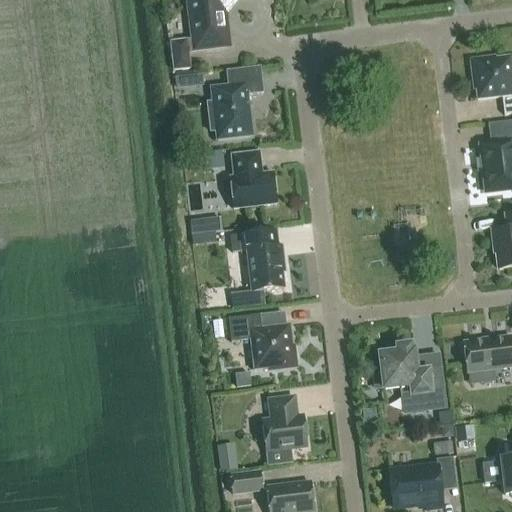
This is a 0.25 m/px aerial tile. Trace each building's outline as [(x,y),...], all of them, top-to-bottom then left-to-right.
[(223,14),(227,9),(229,11),(235,3),(233,2),(234,0),(189,0),(196,50),(227,46),(223,14)] [(186,42),(170,44),(174,72),(190,70),(186,42)] [(473,66),(471,67),(472,81),(475,81),(477,102),(502,99),(504,117),(511,116),(511,66),(511,59),(495,61),(495,58),(480,60),(480,62),(473,63),(473,66)] [(216,104),(207,105),(210,133),(215,133),(216,142),(252,138),(247,97),(263,95),(260,68),(226,73),(228,88),(210,90),(210,91),(215,90),(216,104)] [(189,78),(190,89),(203,87),(202,77),(189,78)] [(491,146),(480,148),(486,194),(511,190),(511,141),(490,144),(491,146)] [(234,179),(230,179),(233,211),(276,206),(273,174),(261,176),(259,154),(231,157),(234,179)] [(506,231),(491,232),(493,247),(496,247),(499,272),(511,270),(511,215),(504,216),(506,231)] [(206,220),(192,222),(193,236),(208,234),(206,220)] [(279,248),(277,232),(230,238),(232,254),(246,253),(251,294),(284,290),(281,266),(284,265),(282,248),(279,248)] [(233,312),(265,308),(263,293),(231,297),(233,312)] [(260,317),(228,321),(231,344),(251,342),(254,372),(268,370),(268,373),(297,369),(294,347),(292,347),(289,327),(261,331),(260,317)] [(511,339),(463,345),(467,374),(468,374),(494,371),(511,368),(511,339)] [(381,373),(373,374),(376,390),(383,389),(384,391),(409,389),(410,399),(412,415),(445,411),(443,395),(440,367),(416,370),(414,355),(414,353),(411,353),(411,347),(397,349),(397,355),(393,355),(390,354),(385,354),(382,356),(379,357),(381,373)] [(235,377),(236,390),(250,388),(249,376),(235,377)] [(272,422),(263,423),(268,468),(292,465),(291,450),(306,449),(303,418),(294,420),(293,414),(295,414),(294,400),(269,403),(272,422)] [(439,426),(452,425),(451,412),(438,413),(439,426)] [(473,427),(455,429),(457,444),(474,443),(473,427)] [(452,429),(441,430),(442,441),(453,440),(452,429)] [(451,443),(435,445),(436,457),(453,455),(451,443)] [(235,456),(219,458),(221,474),(237,472),(235,456)] [(437,468),(389,474),(394,509),(423,506),(423,511),(443,508),(441,493),(457,491),(453,459),(436,461),(437,468)] [(501,463),(483,465),(485,485),(503,483),(505,497),(509,496),(511,499),(511,459),(501,461),(501,463)] [(260,475),(230,478),(232,496),(262,492),(260,475)] [(313,511),(311,485),(266,490),(269,511),(313,511)]
